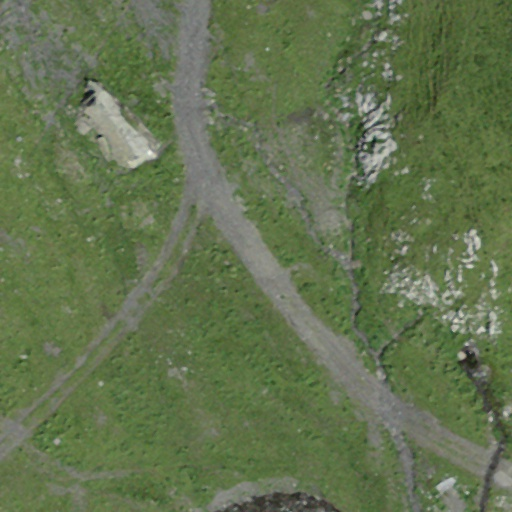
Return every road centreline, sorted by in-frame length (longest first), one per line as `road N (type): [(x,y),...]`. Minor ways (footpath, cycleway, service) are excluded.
road 1 (track): [(511,478),(392,411),(205,186),(188,91),(194,0)]
road 2 (track): [(202,171),(163,276),(0,445)]
